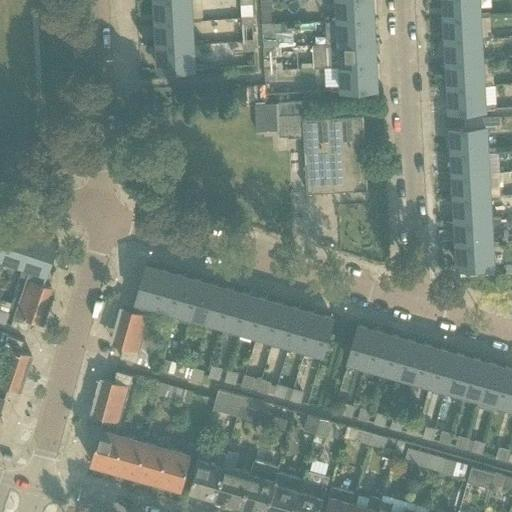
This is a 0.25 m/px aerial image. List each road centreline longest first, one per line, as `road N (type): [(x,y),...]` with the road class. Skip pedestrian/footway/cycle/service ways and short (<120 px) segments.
road 1 (residential): [(97,218),(420,304)]
road 2 (residential): [(420,304),(403,0)]
road 3 (residential): [(35,490),(95,254),(97,218)]
road 4 (residential): [(97,218),(92,0)]
